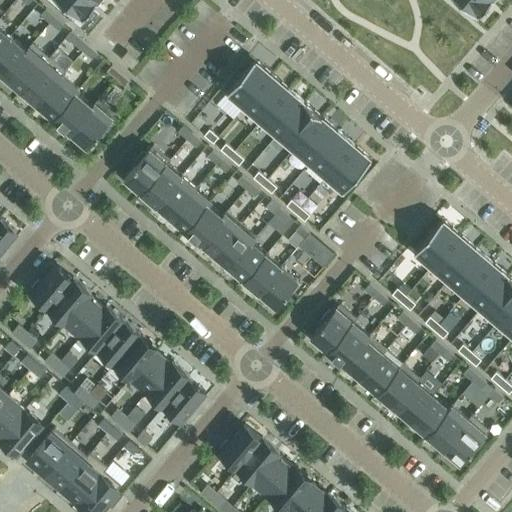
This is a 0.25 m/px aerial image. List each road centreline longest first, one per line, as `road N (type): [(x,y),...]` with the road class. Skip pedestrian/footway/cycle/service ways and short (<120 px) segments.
road 1 (residential): [(256,365),(67,207)]
road 2 (residential): [(270,0),(446,143)]
road 3 (residential): [(421,511),(256,365)]
road 4 (residential): [(256,365),(133,511)]
road 5 (residential): [(346,259),(256,365)]
